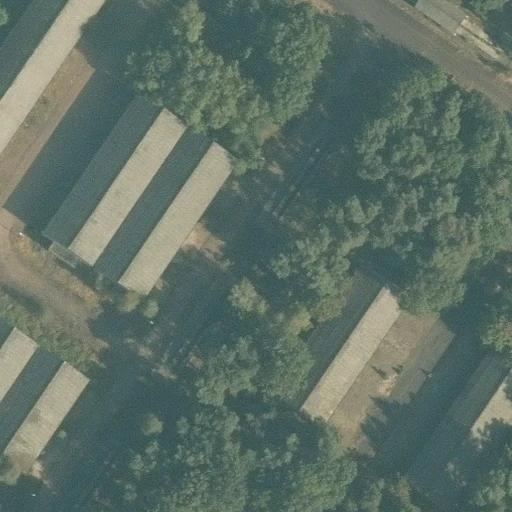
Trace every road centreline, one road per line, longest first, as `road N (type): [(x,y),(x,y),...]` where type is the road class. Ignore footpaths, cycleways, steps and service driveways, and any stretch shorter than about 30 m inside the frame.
road 1 (unknown): [(144,381),(390,26)]
road 2 (unknown): [(511,244),(323,511)]
road 3 (unknown): [(0,226),(154,0)]
road 4 (unknown): [(511,113),(390,26)]
